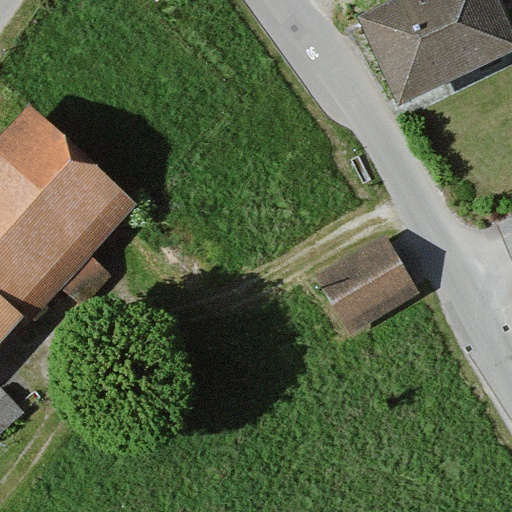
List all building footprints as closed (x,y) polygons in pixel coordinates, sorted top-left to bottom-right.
[(168,0),(148,0),(160,10),(168,0)] [(511,50),(486,0),(417,0),(355,32),(399,120),(511,62),(511,50)] [(129,218),(20,120),(0,142),(0,348),(17,330),(23,336),(129,218)] [(416,305),(384,247),(309,288),(341,346),(416,305)] [(0,442),(18,422),(0,405),(0,442)]
